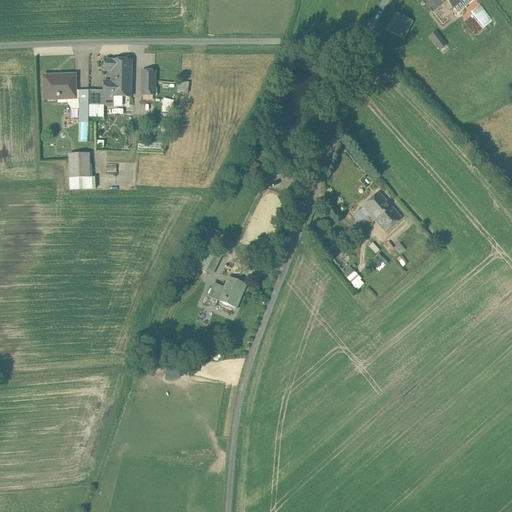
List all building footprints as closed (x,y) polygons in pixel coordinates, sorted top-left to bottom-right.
[(445,0),(446,2),(453,9),(457,14),(473,0),(445,0)] [(446,2),(433,13),(443,25),(457,14),(453,9),(446,2)] [(481,4),(470,11),(473,15),(465,21),(474,34),(493,21),(481,4)] [(412,21),(395,12),(386,30),(403,39),(412,21)] [(436,33),(430,38),(439,49),(445,44),(436,33)] [(129,59),(103,60),(103,71),(110,70),(111,87),(102,87),(102,91),(102,106),(111,106),(111,97),(130,96),(129,59)] [(154,70),(142,70),(141,95),(153,95),(154,70)] [(65,79),(42,79),(43,102),(56,101),(56,99),(59,99),(58,96),(75,95),(75,76),(65,76),(65,79)] [(177,80),(176,92),(187,93),(188,82),(177,80)] [(81,91),(79,105),(88,105),(88,92),(88,91),(81,91)] [(88,107),(102,106),(102,91),(88,92),(88,105),(88,107)] [(161,110),(170,111),(171,101),(162,99),(161,110)] [(88,105),(79,105),(78,123),(88,123),(88,117),(88,107),(88,105)] [(88,107),(88,117),(103,117),(102,106),(88,107)] [(68,155),(70,187),(91,186),(88,153),(68,155)] [(243,169),(241,173),(251,177),(253,173),(243,169)] [(392,207),(379,193),(362,208),(375,222),(392,207)] [(392,207),(375,222),(385,233),(402,219),(392,207)] [(394,250),(387,241),(383,245),(390,253),(394,250)] [(222,253),(201,242),(190,264),(212,275),(222,253)] [(379,251),(373,244),(369,247),(375,255),(379,251)] [(381,253),(373,258),(380,270),(388,265),(381,253)] [(358,289),(365,283),(350,266),(343,273),(358,289)] [(245,285),(228,278),(224,288),(213,283),(208,296),(219,301),(218,301),(235,308),(245,285)]
